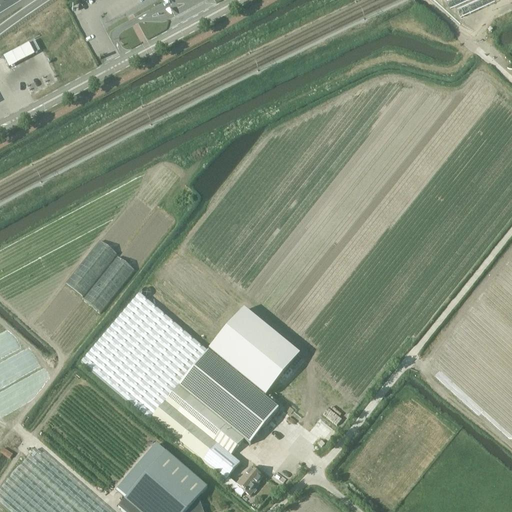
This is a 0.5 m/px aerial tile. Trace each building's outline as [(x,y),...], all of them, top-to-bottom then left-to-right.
[(450,10),(472,0),(451,0),(446,2),(450,10)] [(493,0),(479,0),(457,10),(460,18),(495,3),(493,0)] [(35,42),(31,45),(35,54),(40,51),(35,42)] [(30,44),(4,57),(9,68),(35,55),(30,44)] [(120,251),(125,244),(151,210),(135,198),(104,239),(120,251)] [(105,306),(121,287),(135,269),(118,255),(87,292),(105,306)] [(139,295),(82,363),(226,481),(240,464),(231,457),(244,441),(222,423),(251,387),(139,295)] [(210,353),(265,397),(299,355),(244,311),(210,353)] [(0,452),(0,459),(7,465),(18,448),(7,441),(0,452)] [(0,491),(0,504),(9,511),(106,511),(36,450),(0,491)] [(118,509),(121,511),(202,511),(198,497),(202,496),(207,490),(167,453),(118,509)] [(237,486),(233,491),(241,498),(245,493),(247,493),(246,494),(250,497),(259,486),(258,485),(263,479),(251,469),(237,486)]
